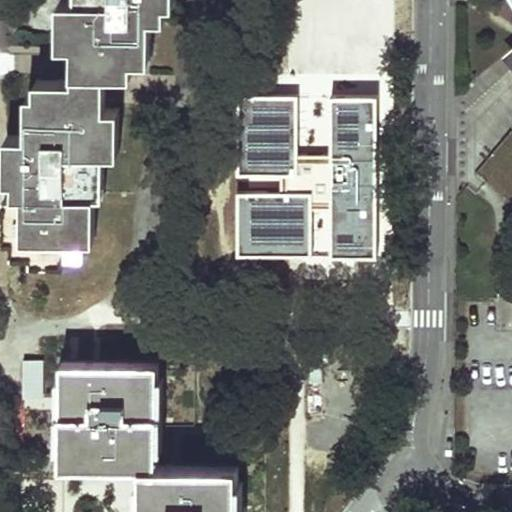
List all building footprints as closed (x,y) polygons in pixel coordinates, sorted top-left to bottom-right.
[(13,252),(31,253),(32,261),(66,261),(66,253),(86,253),(86,239),(86,225),(95,225),(95,207),(87,206),(86,195),(96,195),(95,182),(103,182),(104,163),(96,163),(96,153),(104,153),(110,153),(111,138),(119,138),(119,120),(110,120),(110,109),(104,109),(104,104),(105,72),(120,73),(132,73),(132,58),(142,58),(142,45),(151,45),(151,26),(142,25),(142,16),(151,16),(166,16),(166,1),(166,0),(84,0),(85,0),(76,0),(67,0),(67,12),(59,12),(59,30),(67,29),(67,44),(74,44),(74,49),(73,80),(59,80),(36,81),(36,94),(35,108),(26,108),(26,127),(35,126),(35,137),(26,137),(14,137),(13,148),(5,148),(5,151),(5,167),(14,167),(14,180),(13,194),(13,206),(5,205),(5,225),(13,225),(13,238),(13,252)] [(151,26),(151,16),(142,16),(142,25),(151,26)] [(151,58),(151,45),(142,45),(142,58),(151,58)] [(511,45),(501,55),(511,67),(511,45)] [(239,255),(375,255),(376,96),(335,96),(335,154),(297,154),(297,93),(239,93),(239,172),(282,173),(282,191),(239,191),(239,255)] [(35,108),(36,94),(27,94),(26,108),(35,108)] [(119,120),(119,109),(110,109),(110,120),(119,120)] [(35,137),(35,126),(26,127),(26,137),(35,137)] [(13,148),(14,137),(5,136),(5,148),(13,148)] [(119,153),(119,138),(111,138),(110,153),(119,153)] [(14,180),(14,167),(5,167),(5,180),(14,180)] [(13,206),(13,194),(5,196),(5,205),(13,206)] [(95,207),(96,195),(86,195),(87,206),(95,207)] [(13,238),(13,225),(5,225),(5,238),(13,238)] [(95,239),(95,225),(86,225),(86,239),(95,239)] [(156,465),(157,362),(62,361),(62,464),(142,465),(156,465)] [(373,420),(384,381),(346,370),(334,408),(373,420)] [(236,511),(237,465),(156,465),(142,465),(141,511),(236,511)]
